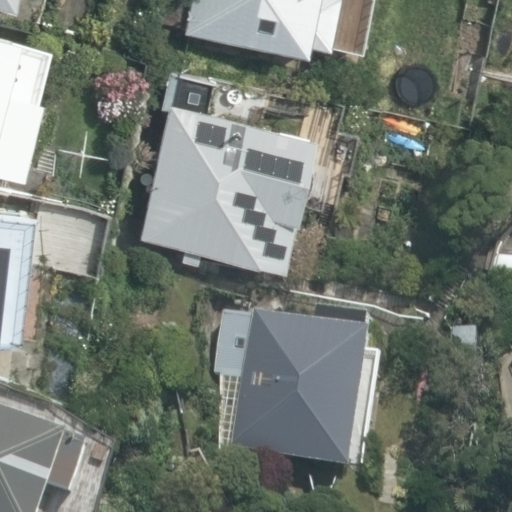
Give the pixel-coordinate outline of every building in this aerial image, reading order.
[(182,30),(304,53),(306,40),(361,50),(370,0),(160,0),(157,20),(183,25),(182,30)] [(43,48),(0,36),(0,176),(8,179),(43,48)] [(452,93),(511,102),(511,61),(458,52),(452,93)] [(336,143),(172,106),(144,241),(306,277),(336,143)] [(0,341),(8,342),(18,205),(0,204),(0,341)] [(224,387),(202,382),(190,440),(367,479),(396,344),(222,307),(211,359),(229,363),(224,387)] [(86,434),(0,405),(0,511),(34,511),(43,487),(66,494),(86,434)]
